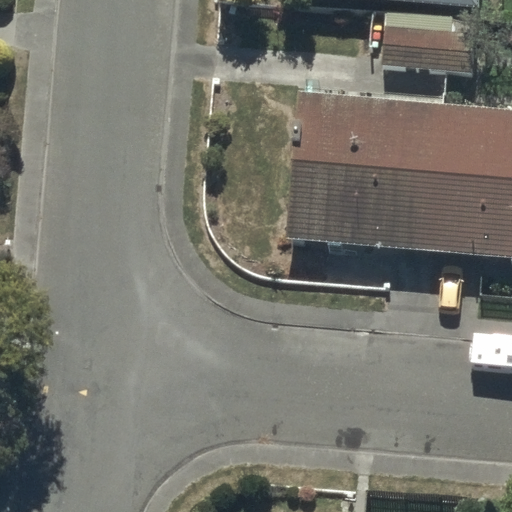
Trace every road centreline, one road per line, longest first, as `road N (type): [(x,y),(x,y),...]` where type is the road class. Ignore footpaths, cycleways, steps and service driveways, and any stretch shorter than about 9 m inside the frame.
road 1 (residential): [(107,380),(511,405)]
road 2 (residential): [(107,380),(138,0)]
road 3 (residential): [(96,511),(107,380)]
